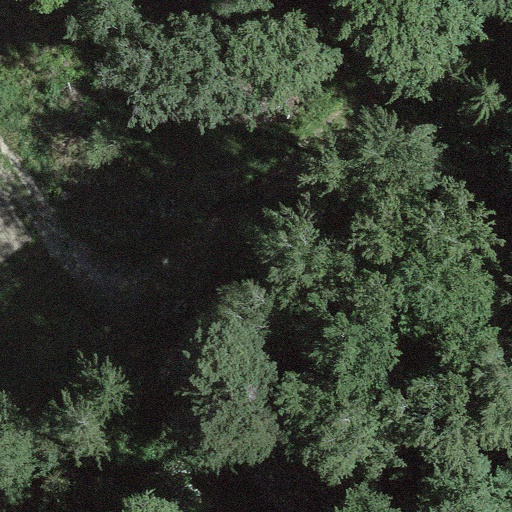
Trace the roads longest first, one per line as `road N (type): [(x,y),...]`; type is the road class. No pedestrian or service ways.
road 1 (track): [(483,0),(112,296)]
road 2 (track): [(0,134),(112,296),(228,511)]
